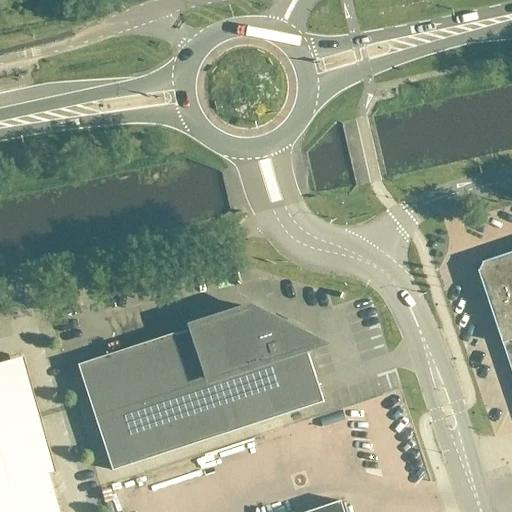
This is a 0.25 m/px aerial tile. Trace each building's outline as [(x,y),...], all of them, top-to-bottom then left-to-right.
[(511,254),(480,266),(476,274),(511,381),(511,254)] [(320,347),(249,310),(190,329),(191,332),(173,338),(173,336),(76,368),(111,473),(321,405),(304,352),(320,347)] [(0,511),(56,511),(16,368),(0,372),(0,511)] [(350,416),(355,435),(399,425),(394,406),(350,416)] [(362,451),(344,457),(349,473),(367,467),(362,451)] [(372,477),(377,491),(403,482),(397,468),(372,477)] [(192,470),(161,476),(164,489),(195,483),(192,470)] [(152,499),(149,479),(116,483),(119,503),(152,499)] [(313,511),(341,511),(338,503),(313,511)]
